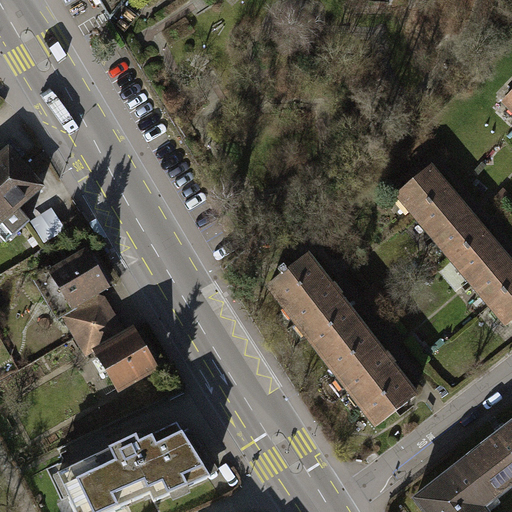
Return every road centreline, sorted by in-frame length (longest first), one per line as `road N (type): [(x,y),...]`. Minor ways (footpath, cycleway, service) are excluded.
road 1 (secondary): [(320,511),(4,0)]
road 2 (residential): [(335,511),(511,372)]
